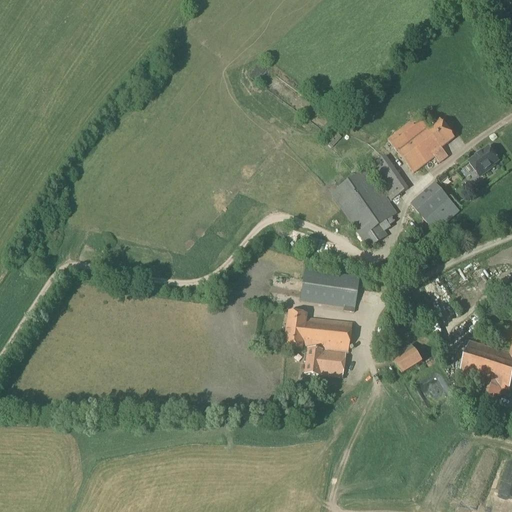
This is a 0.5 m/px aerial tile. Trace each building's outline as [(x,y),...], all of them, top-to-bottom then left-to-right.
[(264,83),(271,74),(264,69),(258,78),(264,83)] [(429,130),(418,117),(387,141),(397,154),(398,154),(413,174),(434,158),(439,164),(448,158),(441,149),(454,139),(440,121),(429,130)] [(330,149),(341,138),(332,131),(322,142),(330,149)] [(479,179),(496,167),(495,166),(499,163),(488,147),(467,163),(479,179)] [(389,204),(408,189),(385,156),(368,169),(385,194),(383,195),(366,170),(329,195),(368,251),(387,238),(384,233),(391,229),(389,227),(395,223),(392,219),(397,215),(389,204)] [(435,235),(460,213),(434,185),(410,205),(435,235)] [(227,189),(216,202),(223,208),(234,194),(227,189)] [(231,219),(240,227),(248,219),(238,210),(231,219)] [(353,314),(359,278),(304,270),(299,302),(343,309),(342,312),(353,314)] [(347,354),(352,324),(305,319),(306,316),(287,313),(282,348),(301,351),(306,351),(306,352),(308,351),(308,350),(347,354)] [(480,313),(470,322),(474,326),(472,327),(477,332),(488,322),(480,313)] [(511,343),(510,348),(501,346),(499,352),(469,342),(459,377),(477,383),(471,403),(495,410),(502,390),(509,392),(511,380),(511,343)] [(344,379),(347,354),(308,350),(308,351),(306,352),(304,375),(318,377),(344,379)] [(402,376),(422,363),(414,351),(393,363),(402,376)]
